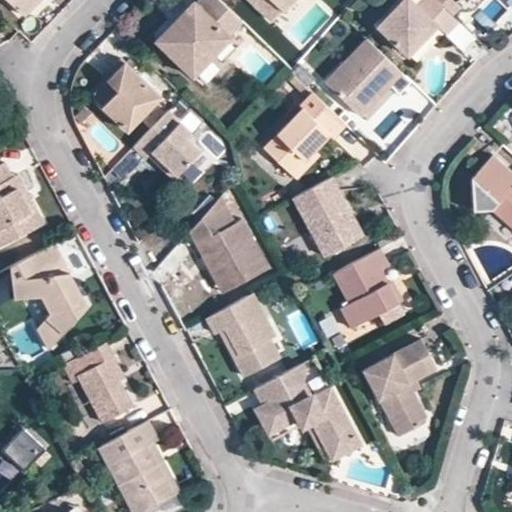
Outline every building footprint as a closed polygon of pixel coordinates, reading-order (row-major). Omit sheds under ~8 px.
[(5,0),(23,15),(37,0),(5,0)] [(226,32),(239,18),(220,0),(196,0),(194,2),(192,0),(191,0),(175,18),(180,21),(174,27),(170,23),(155,39),(191,75),(229,35),(226,32)] [(248,0),(271,21),(291,0),(248,0)] [(442,31),(455,19),(435,0),(418,0),(416,3),(412,0),(399,0),(376,25),(405,53),(434,24),(442,31)] [(175,18),(170,23),(174,27),(180,21),(175,18)] [(405,74),(401,71),(365,36),(323,80),(353,108),(368,92),(374,98),(390,83),(394,87),(405,74)] [(91,95),(125,129),(157,96),(118,57),(107,68),(111,72),(104,80),(91,95)] [(107,68),(101,75),(104,80),(111,72),(107,68)] [(264,146),(290,171),(312,149),(328,132),(332,136),(346,122),(311,89),(298,103),(302,107),(264,146)] [(359,114),(374,98),(368,92),(353,108),(359,114)] [(147,155),(151,151),(174,174),(198,150),(174,126),(176,123),(164,111),(132,143),(145,156),(147,155)] [(290,171),(297,176),(317,154),(312,149),(290,171)] [(147,155),(171,178),(174,174),(151,151),(147,155)] [(511,225),(511,171),(491,154),(472,177),(474,211),(494,210),(511,225)] [(0,245),(42,223),(34,208),(29,211),(10,176),(11,176),(3,163),(0,164),(0,245)] [(11,176),(10,176),(29,211),(34,208),(16,174),(11,176)] [(288,196),(320,256),(353,239),(341,215),(348,212),(329,175),(288,196)] [(206,239),(230,285),(267,267),(241,218),(235,221),(220,194),(198,219),(191,228),(189,230),(196,244),(206,239)] [(353,239),(360,235),(348,212),(341,215),(353,239)] [(196,244),(220,291),(230,285),(206,239),(196,244)] [(71,278),(53,244),(10,267),(14,300),(47,296),(55,312),(47,319),(61,332),(84,303),(74,285),(70,287),(66,281),(71,278)] [(377,248),(330,272),(347,305),(340,309),(350,328),(379,313),(384,324),(404,314),(399,303),(388,282),(382,269),(387,266),(377,248)] [(74,285),(71,278),(66,281),(70,287),(74,285)] [(393,279),(388,282),(399,303),(403,300),(393,279)] [(246,374),(281,355),(271,336),(276,334),(253,291),(206,316),(214,331),(221,328),(227,325),(242,353),(236,356),(246,374)] [(47,347),(61,332),(47,319),(37,329),(47,347)] [(221,328),(236,356),(242,353),(227,325),(221,328)] [(281,355),(286,353),(276,334),(271,336),(281,355)] [(113,355),(106,342),(76,358),(63,365),(71,380),(78,376),(88,396),(76,402),(91,429),(133,406),(118,379),(107,359),(113,355)] [(360,372),(395,438),(420,427),(422,425),(423,422),(422,418),(406,388),(412,384),(426,376),(418,360),(424,358),(414,342),(360,372)] [(107,359),(118,379),(124,376),(113,355),(107,359)] [(426,376),(432,373),(424,358),(418,360),(426,376)] [(326,390),(309,360),(299,364),(305,376),(301,388),(308,400),(326,390)] [(329,458),(355,445),(326,390),(308,400),(301,388),(305,376),(299,364),(273,378),(251,390),(262,408),(253,412),(266,435),(305,415),(329,458)] [(410,395),(416,391),(412,384),(406,388),(410,395)] [(269,440),(303,423),(320,455),(329,458),(305,415),(266,435),(269,440)] [(99,444),(136,511),(174,490),(157,459),(152,462),(143,444),(148,442),(155,438),(145,420),(99,444)] [(45,446),(22,427),(2,451),(26,470),(45,446)] [(143,444),(152,462),(157,459),(148,442),(143,444)]
